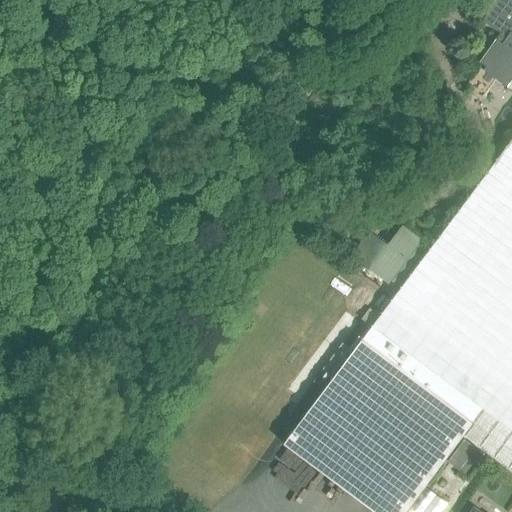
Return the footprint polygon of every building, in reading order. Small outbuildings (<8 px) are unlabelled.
[(508,90),(511,84),(511,0),(500,0),(483,24),(506,42),(484,73),(508,90)] [(469,201),(363,342),(474,424),(464,437),(486,453),(511,472),(511,142),(498,162),(469,201)] [(352,258),(396,284),(425,237),(403,224),(391,243),(370,230),(352,258)] [(368,309),(360,320),(369,327),(377,316),(368,309)] [(363,342),(285,445),(374,511),(407,511),(446,462),(464,437),(474,424),(363,342)] [(465,441),(448,463),(459,472),(476,449),(465,441)] [(426,489),(409,510),(411,511),(441,511),(447,504),(426,489)]
